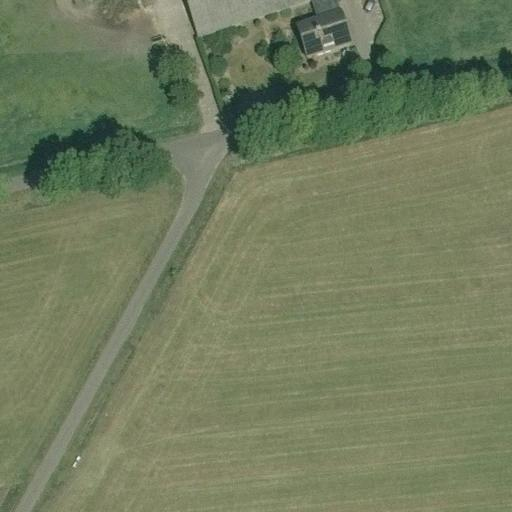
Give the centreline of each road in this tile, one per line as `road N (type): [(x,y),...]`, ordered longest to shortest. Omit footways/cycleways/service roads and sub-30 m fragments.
road 1 (unclassified): [(24,511),(222,138)]
road 2 (unclassified): [(222,138),(511,80)]
road 3 (unclassified): [(0,191),(222,138)]
